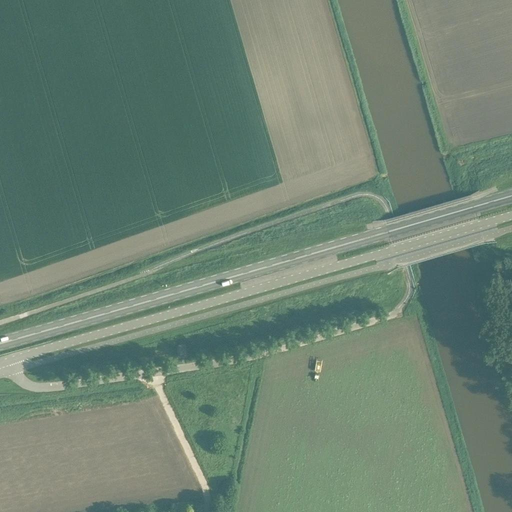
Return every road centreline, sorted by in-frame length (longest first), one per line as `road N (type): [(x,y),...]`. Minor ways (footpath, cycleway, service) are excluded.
road 1 (unclassified): [(9,361),(511,216)]
road 2 (primary): [(0,344),(472,206)]
road 3 (unclassified): [(9,361),(22,381),(52,387),(226,362),(393,313)]
